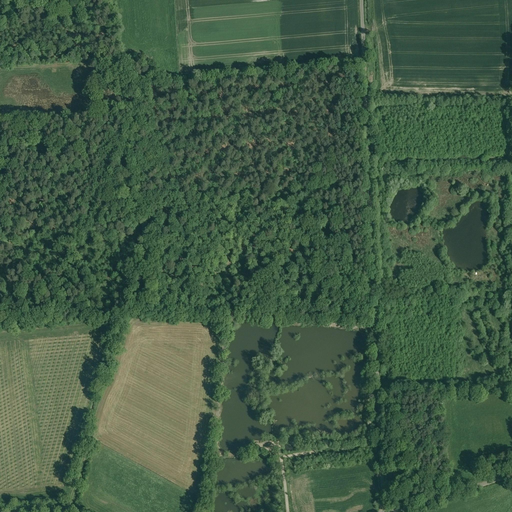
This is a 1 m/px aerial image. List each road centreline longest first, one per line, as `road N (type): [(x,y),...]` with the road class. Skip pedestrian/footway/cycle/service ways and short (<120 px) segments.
road 1 (unclassified): [(363,0),(387,511)]
road 2 (track): [(10,511),(65,507),(91,435)]
